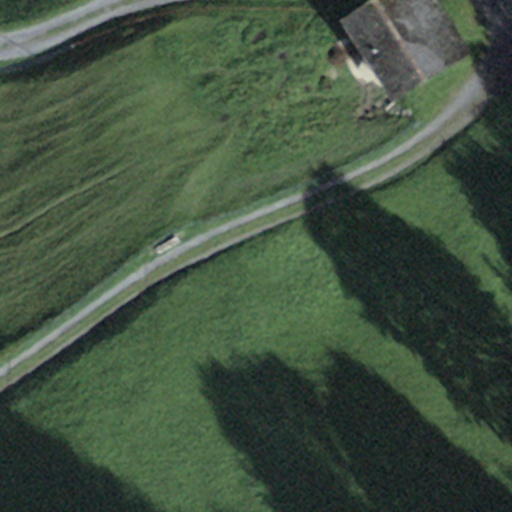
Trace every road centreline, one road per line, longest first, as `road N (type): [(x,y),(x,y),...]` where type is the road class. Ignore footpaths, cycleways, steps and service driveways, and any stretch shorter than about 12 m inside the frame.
road 1 (track): [(0,379),(185,250),(389,159),(429,133),(479,85),(503,38)]
road 2 (track): [(139,0),(0,50)]
